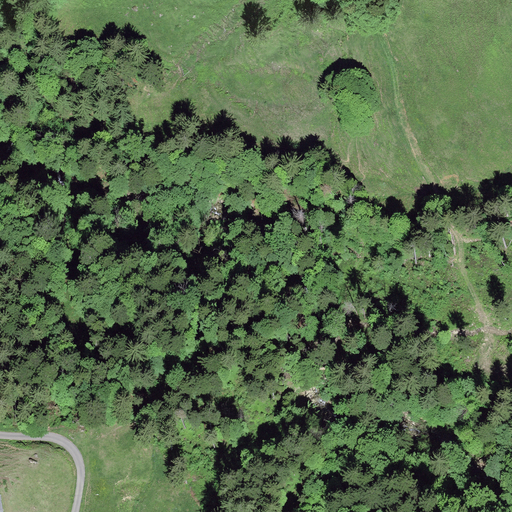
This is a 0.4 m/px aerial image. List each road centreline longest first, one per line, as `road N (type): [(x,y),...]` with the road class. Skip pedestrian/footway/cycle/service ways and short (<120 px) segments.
road 1 (track): [(511,366),(493,350),(438,192),(400,116),(379,0)]
road 2 (track): [(0,435),(69,447),(81,471),(74,511)]
